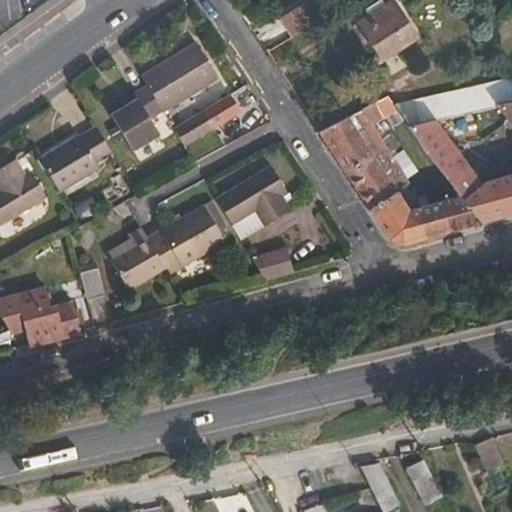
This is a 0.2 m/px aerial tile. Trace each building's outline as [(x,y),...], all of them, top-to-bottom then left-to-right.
[(292,37),(322,20),(309,0),(307,0),(280,17),(292,37)] [(391,0),(385,4),(370,14),(356,24),(381,61),(419,37),(394,0),(391,0)] [(379,0),(367,9),(370,14),(385,4),(382,0),(379,0)] [(195,41),(140,75),(147,86),(162,111),(162,112),(218,79),(195,41)] [(497,106),(511,102),(511,76),(393,104),(404,120),(407,126),(435,120),(497,106)] [(162,111),(147,86),(134,93),(137,97),(126,105),(110,114),(133,152),(161,135),(150,118),(162,111)] [(137,97),(134,93),(123,100),(126,105),(137,97)] [(404,120),(393,104),(387,96),(318,131),(389,240),(403,245),(448,231),(464,227),(445,199),(433,203),(425,205),(419,196),(408,179),(418,172),(404,152),(398,156),(395,151),(398,149),(389,136),(395,132),(392,128),(404,120)] [(511,102),(497,106),(511,126),(511,102)] [(173,129),(184,147),(215,128),(204,110),(173,129)] [(480,223),(507,216),(496,179),(481,182),(471,169),(435,120),(407,126),(459,195),(480,223)] [(79,135),(39,159),(60,193),(99,168),(96,164),(112,154),(95,126),(79,136),(79,135)] [(0,226),(48,198),(31,170),(25,174),(16,158),(0,168),(0,226)] [(215,199),(240,240),(263,226),(265,228),(292,211),(282,195),(287,192),(271,165),(215,199)] [(507,216),(511,214),(511,174),(496,179),(507,216)] [(425,192),(419,196),(425,205),(433,203),(425,192)] [(464,227),(480,223),(459,195),(445,199),(464,227)] [(165,268),(169,276),(226,242),(203,204),(147,237),(165,268)] [(165,268),(147,237),(144,233),(141,228),(128,235),(131,241),(135,247),(111,262),(128,290),(165,268)] [(107,256),(111,262),(135,247),(131,241),(107,256)] [(265,281),(294,273),(293,267),(287,248),(251,258),(265,281)] [(77,266),(87,301),(105,296),(95,261),(77,266)] [(24,329),(29,346),(82,332),(74,303),(51,309),(46,288),(0,300),(0,316),(10,333),(24,329)] [(504,466),(491,439),(475,446),(488,474),(504,466)] [(443,498),(424,462),(407,471),(426,507),(443,498)] [(378,463),(360,466),(371,489),(382,511),(386,511),(400,506),(378,463)]
